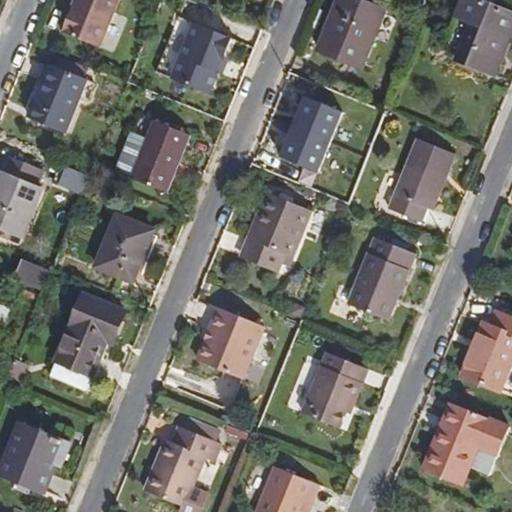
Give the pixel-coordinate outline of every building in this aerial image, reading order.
[(101,48),(119,0),(75,0),(62,33),(101,48)] [(362,68),(385,10),(364,1),(360,0),(339,0),(319,50),(362,68)] [(511,32),(511,13),(498,7),(489,3),(479,0),(465,0),(458,19),(472,25),(457,60),(471,66),(495,75),(506,46),(510,37),(511,32)] [(225,58),(233,38),(180,17),(158,74),(197,91),(216,84),(220,72),(223,73),(228,60),(225,58)] [(90,69),(60,57),(56,67),(85,79),(90,69)] [(471,66),(457,60),(455,66),(469,72),(471,66)] [(37,100),(52,65),(47,63),(33,98),(37,100)] [(79,98),(87,79),(85,79),(56,67),(52,65),(37,100),(29,119),(65,133),(79,98)] [(89,103),(97,83),(87,79),(79,98),(89,103)] [(282,107),(298,114),(306,94),(290,88),(282,107)] [(358,147),(364,130),(355,126),(357,120),(338,113),(314,171),(334,179),(347,146),(348,143),(358,147)] [(167,193),(191,135),(156,122),(133,179),(167,193)] [(391,206),(423,219),(428,208),(433,211),(456,154),(418,139),(401,181),(395,196),(391,206)] [(344,183),(356,150),(347,146),(334,179),(344,183)] [(22,239),(43,188),(40,186),(34,184),(40,169),(12,157),(5,172),(3,172),(0,178),(0,230),(2,231),(11,235),(22,239)] [(40,186),(46,172),(40,169),(34,184),(40,186)] [(292,257),(312,210),(268,192),(262,209),(267,211),(247,260),(279,273),(286,255),(292,257)] [(373,210),(377,201),(365,196),(361,205),(373,210)] [(247,260),(267,211),(262,209),(242,258),(247,260)] [(153,235),(154,231),(118,216),(97,268),(134,283),(141,264),(153,235)] [(0,238),(8,242),(11,235),(2,231),(0,235),(0,238)] [(147,266),(158,237),(153,235),(141,264),(147,266)] [(389,321),(416,254),(376,237),(348,305),(389,321)] [(41,289),(48,272),(23,261),(16,278),(41,289)] [(66,294),(70,282),(53,276),(48,287),(66,294)] [(107,360),(127,312),(85,295),(58,362),(94,377),(102,357),(107,360)] [(298,317),(304,303),(297,300),(287,304),(284,311),(298,317)] [(0,339),(12,310),(0,305),(0,339)] [(242,379),(264,326),(220,308),(211,330),(216,332),(213,342),(207,339),(198,362),(242,379)] [(500,394),(511,363),(511,317),(496,311),(490,327),(484,325),(462,379),(500,394)] [(213,342),(216,332),(211,330),(207,339),(213,342)] [(353,408),(369,368),(328,352),(322,366),(303,414),(340,429),(346,412),(348,407),(353,408)] [(99,379),(107,360),(102,357),(94,377),(99,379)] [(20,391),(30,366),(16,360),(6,385),(20,391)] [(88,390),(94,377),(58,362),(52,376),(88,390)] [(498,454),(509,426),(452,403),(425,471),(463,486),(471,467),(479,446),(498,454)] [(201,435),(205,425),(189,419),(185,428),(201,435)] [(59,468),(69,444),(21,424),(1,473),(44,492),(54,466),(59,468)] [(183,511),(200,511),(208,495),(193,489),(206,456),(215,460),(222,444),(216,441),(220,431),(205,425),(201,435),(185,428),(180,426),(174,443),(171,441),(159,470),(156,469),(146,492),(185,507),(183,511)] [(159,470),(171,441),(165,439),(153,468),(156,469),(159,470)] [(68,472),(78,448),(69,444),(59,468),(68,472)] [(489,474),(498,454),(479,446),(471,467),(489,474)] [(304,511),(309,502),(314,504),(321,485),(276,467),(257,511),(304,511)] [(310,511),(314,504),(309,502),(304,511),(310,511)] [(457,511),(432,503),(428,511),(457,511)]
